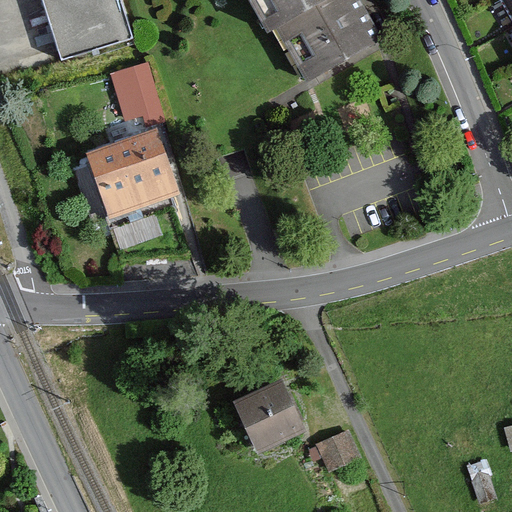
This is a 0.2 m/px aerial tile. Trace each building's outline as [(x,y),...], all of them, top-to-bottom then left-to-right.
[(133,40),(120,0),(41,0),(61,62),(133,40)] [(328,0),(255,0),(272,31),(291,21),(328,0)] [(399,35),(379,0),(328,0),(291,21),(322,77),(399,35)] [(119,124),(150,115),(136,63),(104,72),(119,124)] [(160,197),(139,126),(64,148),(85,219),(160,197)] [(288,384),(240,405),(261,452),(309,431),(288,384)] [(361,426),(327,442),(343,474),(376,458),(361,426)]
